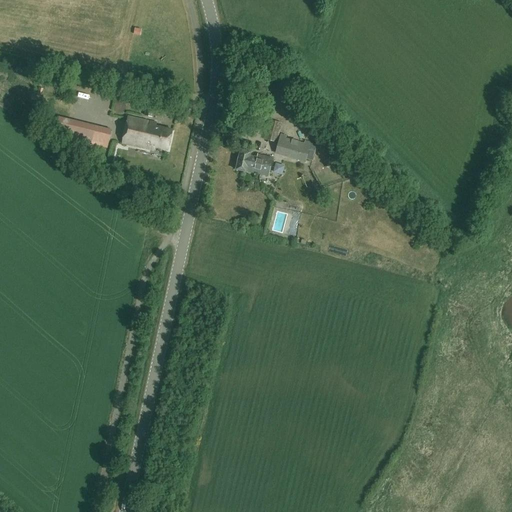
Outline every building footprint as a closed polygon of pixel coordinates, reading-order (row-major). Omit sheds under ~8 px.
[(16,70),(24,73),(27,65),(20,62),(16,70)] [(79,100),(92,103),(93,96),(80,93),(79,100)] [(147,106),(144,116),(152,117),(154,107),(147,106)] [(128,117),(122,143),(154,151),(155,147),(168,150),(173,130),(156,126),(157,123),(128,117)] [(281,123),(278,122),(269,120),(264,140),(276,143),(281,123)] [(112,130),(95,126),(91,147),(101,150),(101,146),(107,148),(112,130)] [(280,135),(279,141),(276,150),(306,158),(310,143),(305,142),(304,148),(284,142),(285,137),(280,135)] [(236,169),(236,170),(245,172),(246,172),(246,171),(268,176),(273,158),(263,156),(263,159),(250,155),(251,152),(250,151),(250,152),(241,150),(240,150),(240,151),(238,158),(238,159),(239,159),(239,161),(238,161),(237,162),(238,162),(236,169)]
